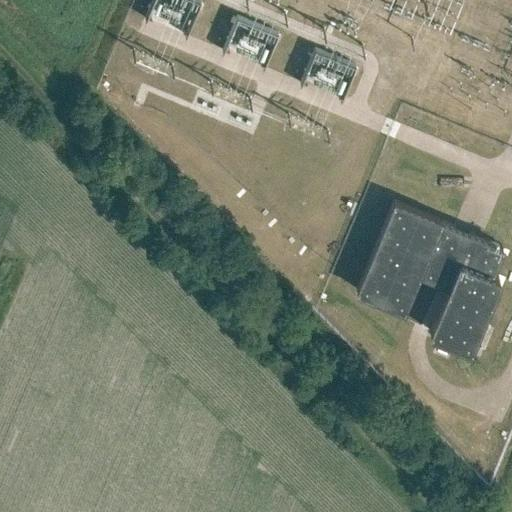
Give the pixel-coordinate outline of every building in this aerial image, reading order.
[(150,0),(145,17),(187,31),(197,0),(150,0)] [(207,0),(194,34),(232,49),(245,15),(207,0)] [(241,34),(260,38),(264,21),(245,17),(241,34)] [(287,32),(272,65),(310,81),(324,49),(287,32)] [(391,199),(356,286),(402,305),(417,268),(447,281),(428,327),(467,342),(496,272),(490,270),(501,243),(441,218),(440,219),(391,199)]
